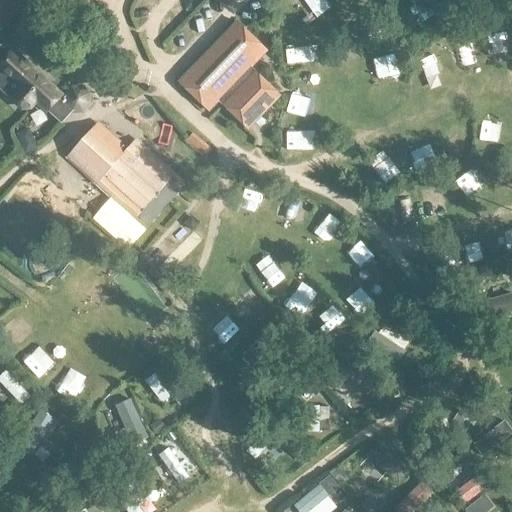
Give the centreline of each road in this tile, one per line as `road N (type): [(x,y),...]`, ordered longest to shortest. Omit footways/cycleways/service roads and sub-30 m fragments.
road 1 (track): [(224,148),(361,214),(455,343),(459,372),(288,497),(239,507)]
road 2 (track): [(223,511),(239,507),(237,451),(183,314),(224,148),(140,71)]
